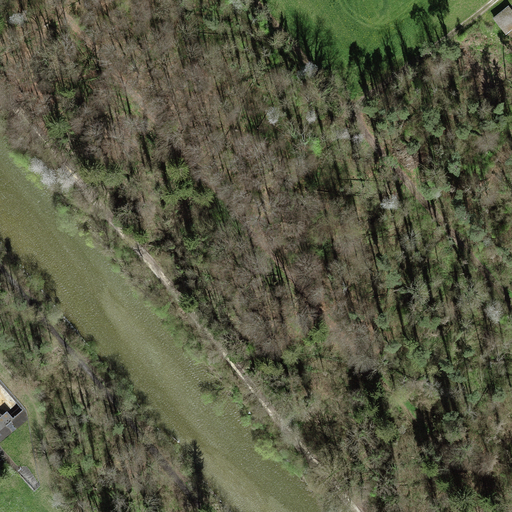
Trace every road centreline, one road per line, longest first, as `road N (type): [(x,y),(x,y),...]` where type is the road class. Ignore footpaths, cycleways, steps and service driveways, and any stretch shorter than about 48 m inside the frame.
road 1 (track): [(0,78),(180,275),(373,511)]
road 2 (track): [(268,0),(511,314)]
road 3 (track): [(205,511),(0,268)]
road 4 (track): [(75,511),(55,488),(39,399),(0,353)]
road 5 (track): [(493,0),(352,108)]
